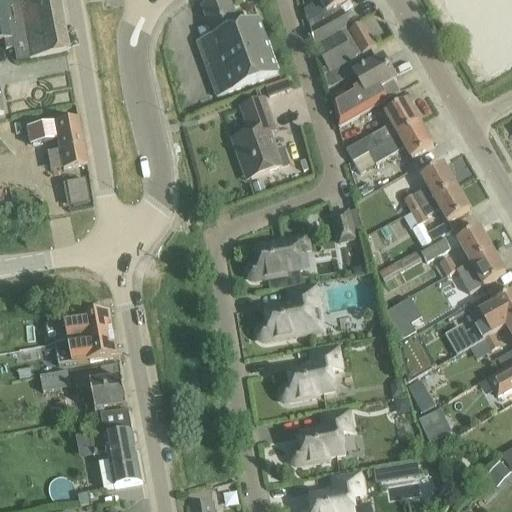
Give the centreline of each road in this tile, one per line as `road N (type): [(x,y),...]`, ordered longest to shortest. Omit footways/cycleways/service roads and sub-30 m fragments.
road 1 (residential): [(284,0),(333,169),(330,189),(317,202),(229,234),(219,248),(260,511)]
road 2 (tertiary): [(117,248),(147,229),(166,174),(133,53),(147,4)]
road 3 (tertiary): [(168,511),(117,248)]
road 4 (unclassified): [(117,248),(72,0)]
road 5 (residential): [(468,126),(397,0)]
